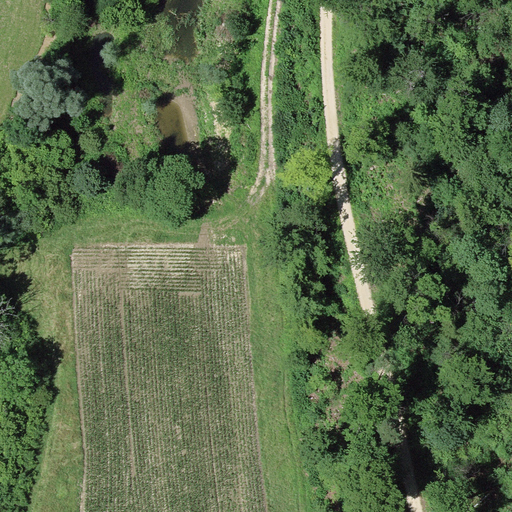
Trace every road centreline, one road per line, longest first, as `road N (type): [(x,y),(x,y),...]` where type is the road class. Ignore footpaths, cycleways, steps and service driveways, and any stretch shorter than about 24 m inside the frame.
road 1 (track): [(325,0),(337,175),(399,511)]
road 2 (track): [(263,161),(278,0)]
